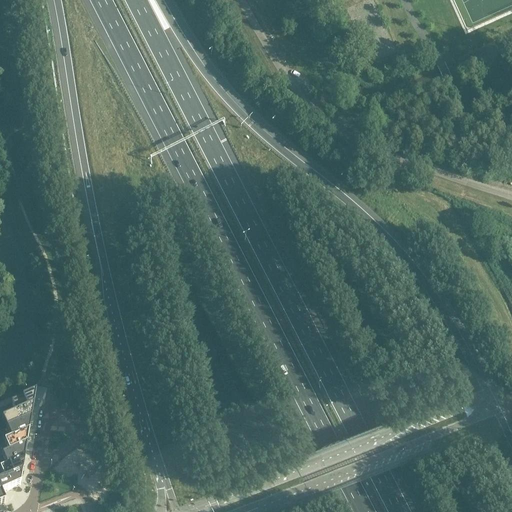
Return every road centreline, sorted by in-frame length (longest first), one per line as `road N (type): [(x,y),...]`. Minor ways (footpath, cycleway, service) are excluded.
road 1 (motorway): [(399,511),(136,0)]
road 2 (motorway): [(100,0),(363,511)]
road 3 (motorway): [(491,402),(408,261),(228,101),(156,0)]
road 4 (motorway): [(54,0),(78,153),(162,474)]
road 5 (unclassified): [(511,196),(385,157),(325,122),(276,68),(237,0)]
road 6 (secondary): [(491,402),(461,404),(199,507)]
road 7 (secondary): [(256,504),(468,422),(491,402)]
road 8 (residential): [(40,467),(48,411),(80,422),(65,448)]
